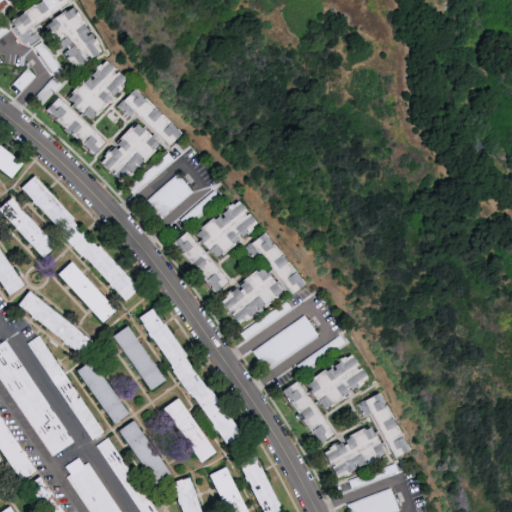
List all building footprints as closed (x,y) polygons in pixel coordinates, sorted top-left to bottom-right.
[(0,0),(0,10),(13,1),(11,0),(0,0)] [(45,0),(11,22),(27,47),(41,38),(34,27),(75,0),(45,0)] [(108,53),(96,31),(93,32),(80,7),(52,21),(67,50),(65,52),(71,64),(80,60),(83,66),(108,53)] [(94,121),(133,79),(111,58),(72,100),(94,121)] [(187,134),(143,86),(121,106),(131,117),(140,109),(164,135),(162,137),(172,148),(187,134)] [(70,133),(84,117),(60,95),(46,110),(70,133)] [(164,146),(149,124),(100,157),(119,184),(150,163),(147,158),(164,146)] [(0,164),(16,177),(28,162),(0,140),(0,164)] [(27,185),(126,304),(140,292),(42,173),(27,185)] [(153,198),(157,202),(158,201),(170,215),(197,191),(180,173),(153,198)] [(265,221),(245,197),(201,234),(221,258),(230,250),(265,221)] [(48,256),(61,243),(21,206),(9,219),(48,256)] [(272,266),(276,264),(280,270),(292,263),(273,232),(257,242),(272,266)] [(0,276),(12,296),(27,286),(0,241),(0,276)] [(62,274),(108,322),(121,310),(75,261),(62,274)] [(288,292),(268,267),(223,302),(242,327),(288,292)] [(308,284),(300,272),(291,278),(300,290),(308,284)] [(87,353),(98,338),(32,292),(21,307),(87,353)] [(242,437),(162,306),(146,315),(226,447),(242,437)] [(318,335),(304,315),(253,351),(267,370),(318,335)] [(154,391),(169,381),(133,325),(118,335),(154,391)] [(73,443),(7,340),(0,344),(0,379),(50,457),(73,443)] [(369,375),(360,364),(362,363),(353,351),(309,385),(328,410),(352,391),(351,389),(369,375)] [(98,360),(83,369),(117,425),(132,416),(98,360)] [(288,389),(295,401),(290,404),(296,413),(302,410),(307,417),(303,420),(318,445),(335,435),(302,380),(288,389)] [(410,446),(383,392),(357,405),(363,418),(375,412),(392,445),(386,448),(375,426),(323,452),(338,480),(387,456),(388,458),(410,446)] [(80,395),(74,399),(70,394),(64,398),(91,440),(103,432),(80,395)] [(184,397),(167,409),(204,464),(221,452),(184,397)] [(0,440),(22,482),(38,473),(0,402),(0,440)] [(124,429),(158,486),(174,476),(140,419),(124,429)] [(139,511),(157,511),(112,436),(99,444),(139,511)] [(288,511),(264,453),(247,459),(268,511),(288,511)] [(67,476),(90,511),(121,511),(90,461),(84,465),(79,457),(65,466),(70,474),(67,476)] [(230,511),(252,511),(233,467),(215,474),(230,511)] [(206,511),(196,476),(179,481),(187,511),(206,511)] [(396,511),(399,511),(390,488),(347,503),(350,511),(396,511)]
